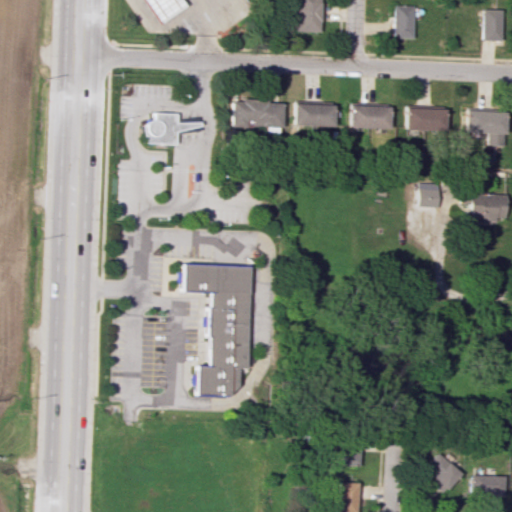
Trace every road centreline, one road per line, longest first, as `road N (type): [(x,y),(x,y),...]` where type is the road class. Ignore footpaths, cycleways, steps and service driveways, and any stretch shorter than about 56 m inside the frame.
road 1 (primary): [(59,511),(75,0)]
road 2 (residential): [(511,73),(73,58)]
